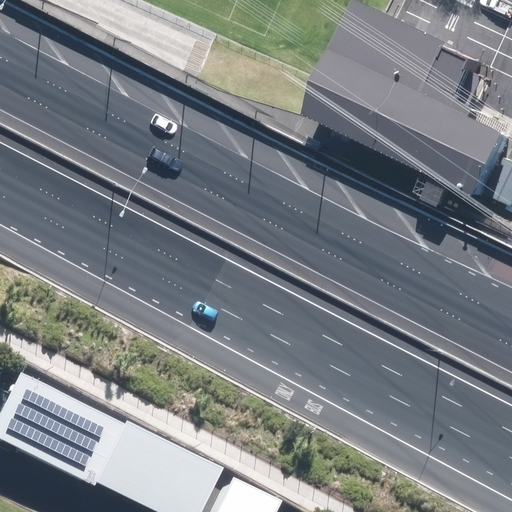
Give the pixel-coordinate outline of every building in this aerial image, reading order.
[(450,47),(357,3),(332,55),(471,120),(489,82),(469,73),(473,64),(447,52),(450,47)] [(475,201),(506,137),(471,120),(332,55),(301,118),(475,201)] [(510,205),(511,200),(511,160),(503,157),(485,194),(510,205)] [(6,402),(0,413),(0,438),(95,485),(96,482),(158,511),(201,511),(224,467),(127,420),(125,423),(21,372),(6,402)] [(276,511),(282,501),(233,477),(215,511),(276,511)]
